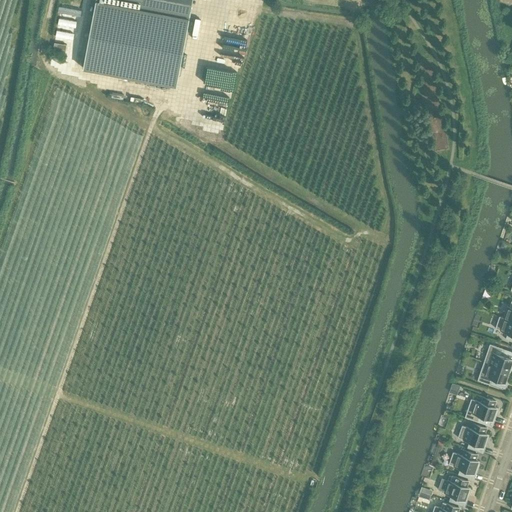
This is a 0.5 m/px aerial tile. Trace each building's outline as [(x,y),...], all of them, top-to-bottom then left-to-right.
[(96,0),(83,69),(177,86),(192,0),(96,0)] [(247,53),(247,42),(228,42),(228,53),(247,53)] [(223,93),(225,87),(207,83),(206,89),(223,93)] [(198,97),(216,101),(217,95),(200,91),(198,97)] [(229,103),(230,97),(219,94),(217,101),(229,103)] [(219,127),(224,128),(227,106),(222,105),(219,127)] [(197,126),(197,113),(206,113),(207,108),(189,107),(188,125),(197,126)] [(499,316),(499,317),(511,321),(511,300),(511,301),(509,307),(508,307),(504,318),(499,316)] [(511,321),(499,317),(495,328),(508,333),(505,339),(511,341),(511,321)] [(511,351),(490,344),(484,362),(511,371),(511,367),(511,364),(511,361),(511,351)] [(511,371),(484,362),(477,380),(503,389),(506,380),(507,377),(508,378),(511,371)] [(460,386),(454,384),(452,384),(450,389),(449,393),(451,393),(457,395),(458,392),(460,386)] [(481,402),(471,399),(465,417),(492,427),(492,426),(490,425),(493,417),(494,414),(496,415),(498,408),(494,407),(496,401),(486,398),(483,397),(481,402)] [(474,423),(472,429),(462,425),(458,438),(469,442),(467,448),(483,453),(483,452),(481,452),(485,441),(487,442),(489,435),(485,433),(487,428),(477,424),(474,423)] [(465,450),(463,456),(453,452),(449,464),(460,468),(458,475),(474,480),(474,479),(472,478),(476,468),(478,468),(480,461),(476,460),(477,455),(468,451),(465,450)] [(468,495),(471,488),(467,487),(468,481),(452,476),(450,481),(448,480),(444,493),(451,495),(449,501),(465,507),(465,506),(463,505),(467,494),(468,495)] [(430,499),(433,489),(422,486),(419,495),(430,499)] [(435,505),(432,511),(457,511),(459,508),(443,502),(441,508),(435,505)]
